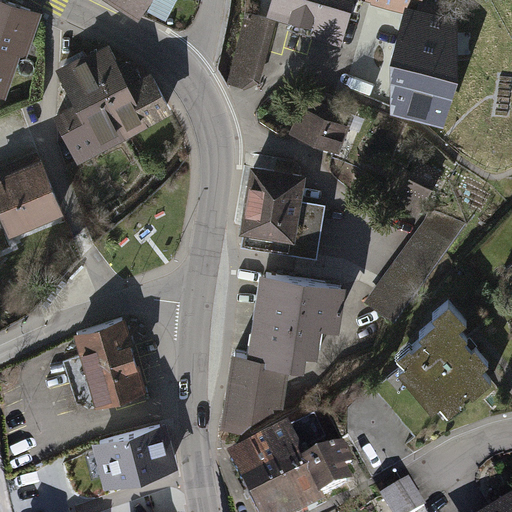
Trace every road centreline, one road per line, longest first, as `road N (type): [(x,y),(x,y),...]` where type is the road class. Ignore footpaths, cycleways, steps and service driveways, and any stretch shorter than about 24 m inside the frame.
road 1 (residential): [(64,4),(53,35),(49,147),(79,234),(120,306)]
road 2 (tertiary): [(198,305),(219,152),(210,112),(183,71)]
road 3 (tertiary): [(205,511),(193,381),(198,305)]
road 4 (tertiary): [(183,71),(64,4)]
road 5 (unclassified): [(120,306),(0,355)]
